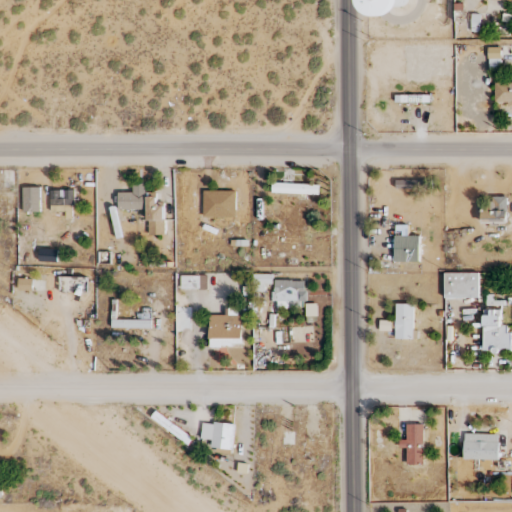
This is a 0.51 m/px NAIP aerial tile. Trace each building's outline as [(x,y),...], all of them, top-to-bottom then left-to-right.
[(381,0),(383,16),(416,14),(415,0),(381,0)] [(471,32),(482,32),(482,14),(472,14),(471,32)] [(501,47),(488,48),(489,71),(502,71),(501,47)] [(511,82),(495,83),(495,103),(511,103),(511,82)] [(395,95),(395,103),(429,103),(430,96),(395,95)] [(272,193),(319,195),(319,185),(272,183),(272,193)] [(146,184),(133,184),(134,192),(118,193),(118,210),(146,209),(146,184)] [(23,212),(41,213),(41,188),(24,187),(23,212)] [(51,191),(51,213),(74,212),(74,190),(51,191)] [(157,197),(148,197),(148,235),(165,234),(165,206),(157,206),(157,197)] [(507,197),(482,198),(482,221),(507,221),(507,197)] [(420,236),(395,236),(394,261),(419,262),(420,236)] [(479,298),(479,273),(445,273),(445,298),(479,298)] [(261,278),(255,278),(255,286),(272,286),(273,275),(261,274),(261,278)] [(181,276),(181,290),(208,289),(207,275),(181,276)] [(19,290),(32,291),(33,279),(19,279),(19,290)] [(304,280),(273,281),(274,301),(289,301),(289,308),(305,307),(304,280)] [(414,304),(396,304),(395,339),(417,340),(418,331),(414,331),(414,304)] [(151,309),(140,308),(140,319),(150,319),(151,309)] [(210,316),(210,347),(242,346),(241,308),(226,308),(227,316),(210,316)] [(483,351),(510,352),(510,326),(501,325),(501,310),(484,310),(483,351)] [(152,329),(152,320),(112,320),(112,328),(152,329)] [(157,421),(188,445),(193,439),(162,415),(157,421)] [(201,439),(212,440),(211,448),(233,450),(236,426),(203,422),(201,439)] [(424,424),(406,425),(406,440),(400,440),(400,448),(407,448),(407,465),(424,465),(424,424)] [(464,459),(499,460),(499,435),(465,434),(464,459)]
